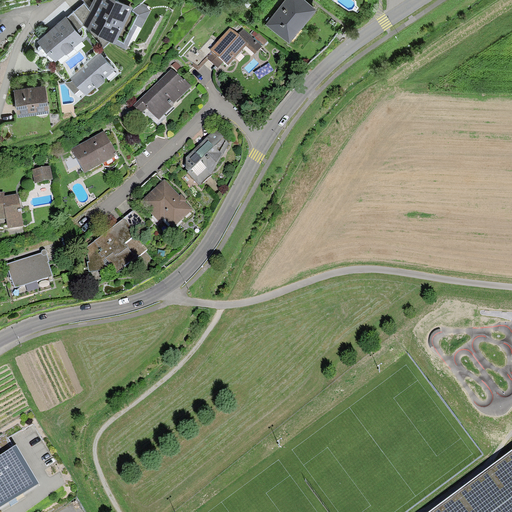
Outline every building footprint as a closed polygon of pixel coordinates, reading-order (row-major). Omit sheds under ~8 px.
[(142,28),(153,8),(143,2),(134,9),(115,0),(94,0),(89,10),(90,12),(84,26),(126,49),(138,26),(142,28)] [(317,10),(304,0),(284,0),(265,24),(290,44),(317,10)] [(74,13),(84,26),(90,12),(89,10),(84,4),(74,13)] [(74,13),(67,18),(78,31),(84,26),(74,13)] [(67,18),(66,17),(38,41),(56,63),(85,39),(78,31),(67,18)] [(212,51),(206,58),(218,68),(224,62),(229,66),(246,47),(255,55),(267,41),(258,33),(254,37),(244,28),(238,35),(230,28),(210,50),(212,51)] [(115,70),(100,53),(66,83),(75,93),(80,89),(86,96),(96,87),(97,88),(105,81),(104,80),(115,70)] [(172,68),(135,105),(142,112),(147,107),(159,119),(191,87),(172,68)] [(46,85),(14,89),(17,117),(49,113),(46,85)] [(185,157),(186,168),(189,171),(187,173),(199,185),(211,174),(230,143),(216,129),(185,157)] [(104,131),(72,149),(85,172),(103,163),(105,166),(109,168),(113,167),(117,163),(117,159),(115,156),(118,155),(104,131)] [(49,166),(32,170),(35,182),(52,178),(49,166)] [(86,180),(91,191),(113,180),(107,170),(86,180)] [(164,179),(141,201),(162,222),(166,218),(173,226),(192,208),(164,179)] [(0,219),(6,219),(8,228),(24,225),(17,194),(5,196),(5,192),(0,191),(0,219)] [(136,209),(88,247),(90,262),(88,262),(89,271),(107,269),(112,265),(118,273),(148,250),(134,235),(147,223),(136,209)] [(42,253),(8,263),(15,287),(53,275),(49,263),(50,262),(47,254),(47,252),(46,250),(44,249),(42,251),(42,253)] [(0,457),(0,509),(40,486),(24,461),(16,448),(0,457)] [(511,511),(511,452),(432,511),(511,511)]
